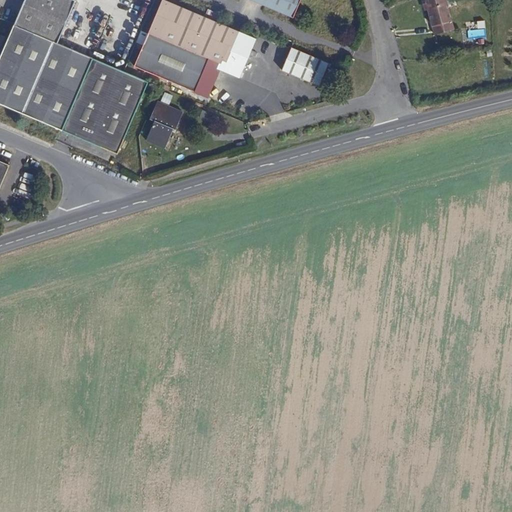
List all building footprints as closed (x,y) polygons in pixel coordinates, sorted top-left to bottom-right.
[(56,40),(73,0),(21,0),(12,21),(56,40)] [(238,75),(254,37),(212,19),(215,12),(205,7),(202,15),(168,0),(161,0),(148,31),(141,28),(135,40),(142,44),(133,64),(191,91),(207,57),(217,62),(215,65),(238,75)] [(253,0),(292,17),(298,0),(253,0)] [(424,0),(425,3),(422,4),(424,11),(427,11),(433,35),(453,30),(444,0),(424,0)] [(56,40),(12,21),(0,48),(0,100),(106,148),(108,142),(116,146),(145,79),(56,40)] [(316,85),(326,62),(289,46),(279,70),(316,85)] [(174,127),(181,111),(155,100),(148,117),(153,119),(143,138),(162,147),(172,127),(174,127)] [(113,151),(116,146),(108,142),(106,148),(113,151)] [(0,193),(12,167),(0,161),(0,193)]
